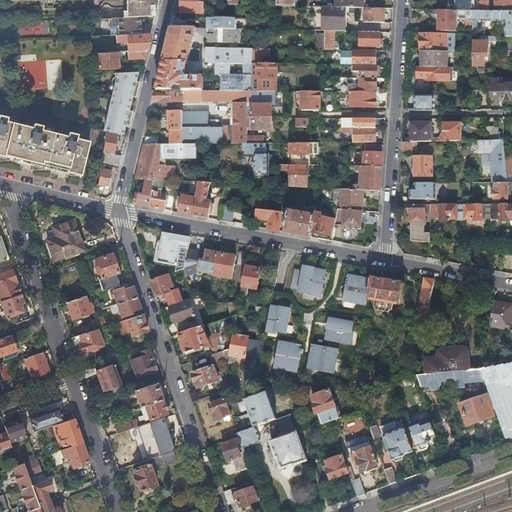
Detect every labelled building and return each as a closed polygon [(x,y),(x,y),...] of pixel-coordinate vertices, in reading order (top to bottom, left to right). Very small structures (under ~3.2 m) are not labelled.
[(203,3),(203,2),(198,2),(197,0),(180,0),(180,12),(202,13),(203,3)] [(454,0),(454,9),(472,10),(472,0),(454,0)] [(472,0),(472,10),(484,10),(484,2),(482,2),(482,0),(472,0)] [(511,0),(488,0),(488,10),(495,10),(495,4),(511,4),(511,0)] [(156,6),(125,7),(125,10),(125,17),(126,17),(139,16),(154,15),(156,6)] [(322,6),(314,6),(314,31),(325,31),(334,31),(342,31),(343,19),(346,19),(346,14),(346,7),(335,6),(322,6)] [(385,12),(385,7),(365,7),(364,21),(384,22),(384,16),(385,12)] [(508,36),(511,36),(511,9),(495,10),(488,10),(484,10),(472,10),(454,9),(438,9),(438,13),(437,30),(456,31),(456,27),(467,27),(467,24),(461,24),(461,21),(456,21),(456,19),(456,14),(461,15),(461,16),(465,16),(465,20),(470,20),(470,24),(473,24),(473,26),(477,26),(477,20),(506,20),(505,36),(508,36)] [(119,17),(110,18),(111,26),(108,26),(109,35),(118,35),(118,32),(139,30),(139,24),(139,16),(126,17),(125,17),(122,17),(119,17)] [(235,18),(205,17),(205,28),(213,28),(235,29),(235,18)] [(195,28),(172,27),(157,90),(203,90),(203,77),(190,77),(190,74),(190,70),(190,69),(186,68),(187,61),(194,62),(196,49),(190,49),(194,32),(195,28)] [(205,28),(195,28),(194,32),(206,37),(207,33),(213,33),(213,28),(205,28)] [(235,29),(213,28),(213,33),(207,33),(206,37),(206,41),(240,42),(240,29),(235,29)] [(334,31),(325,31),(325,34),(324,49),(333,49),(334,31)] [(380,47),(380,32),(360,32),(360,43),(357,43),(357,46),(380,47)] [(454,33),(420,32),(419,50),(421,50),(448,51),(454,51),(454,49),(454,36),(454,33)] [(145,50),(150,33),(118,35),(109,35),(105,35),(95,36),(84,36),(85,45),(105,44),(105,41),(115,40),(116,52),(117,52),(127,51),(145,50)] [(473,52),(473,66),(484,66),(484,57),(487,57),(488,42),(482,42),(473,41),(473,52)] [(251,63),(252,48),(205,47),(205,62),(215,62),(215,70),(215,75),(222,75),(222,91),(251,91),(251,78),(251,63)] [(257,63),(261,63),(262,55),(262,48),(252,48),(251,63),(257,63)] [(339,65),(353,65),(375,66),(375,50),(340,49),(339,65)] [(144,58),(145,50),(127,51),(127,54),(127,59),(144,58)] [(448,51),(421,50),(421,66),(447,67),(448,51)] [(117,52),(116,52),(103,53),(96,53),(97,68),(117,67),(117,58),(117,52)] [(276,79),(277,63),(261,63),(257,63),(256,78),(251,78),(251,91),(275,91),(275,79),(276,79)] [(353,77),(377,78),(381,78),(381,69),(377,69),(377,66),(375,66),(353,65),(353,77)] [(421,66),(418,66),(417,77),(429,78),(429,80),(450,81),(450,67),(447,67),(421,66)] [(134,81),(136,72),(113,73),(114,79),(107,108),(109,109),(104,132),(105,132),(115,133),(121,134),(123,126),(127,126),(131,111),(127,111),(130,96),(134,97),(138,82),(134,81)] [(348,92),(351,92),(360,92),(376,92),(376,86),(377,86),(377,78),(353,77),(348,77),(348,92)] [(511,78),(490,78),(490,94),(502,94),(502,100),(511,99),(511,78)] [(247,143),(247,136),(247,126),(247,117),(247,103),(250,103),(251,102),(251,100),(251,91),(222,91),(203,90),(157,90),(154,101),(232,102),(232,103),(234,103),(235,139),(232,139),(232,144),(243,143),(247,143)] [(271,117),(272,116),(271,104),(275,104),(275,91),(251,91),(251,100),(251,102),(250,103),(247,103),(247,117),(252,117),(271,117)] [(320,110),(320,92),(296,91),(296,98),(301,98),(301,110),(320,110)] [(351,92),(350,107),(375,107),(376,100),(386,100),(386,92),(376,92),(360,92),(351,92)] [(415,110),(434,110),(434,95),(416,95),(415,110)] [(170,144),(204,144),(222,144),(222,130),(214,130),(214,119),(208,119),(208,112),(182,112),(182,111),(169,111),(170,144)] [(0,156),(80,176),(89,140),(76,137),(76,133),(68,131),(67,135),(41,128),(41,124),(33,122),(32,126),(6,120),(7,116),(0,114),(0,156)] [(252,117),(252,126),(252,129),(272,129),(271,117),(252,117)] [(296,118),(296,127),(307,127),(307,118),(296,118)] [(354,127),(375,127),(375,124),(375,118),(353,118),(354,124),(351,124),(351,127),(354,127)] [(411,130),(411,142),(417,141),(450,141),(450,130),(443,130),(439,136),(432,136),(432,122),(411,122),(412,130),(411,130)] [(455,141),(461,140),(461,123),(443,123),(443,130),(450,130),(450,141),(455,141)] [(487,126),(487,140),(498,139),(498,126),(487,126)] [(354,135),(354,142),(375,142),(375,127),(354,127),(354,135)] [(115,133),(105,132),(101,152),(112,154),(115,133)] [(505,156),(503,139),(498,139),(487,140),(480,140),(480,154),(485,154),(485,163),(490,163),(491,166),(494,166),(494,181),(506,181),(506,174),(505,156)] [(266,153),(265,143),(247,143),(243,143),(243,149),(245,150),(246,153),(255,153),(255,156),(255,174),(269,174),(269,153),(266,153)] [(290,164),(309,165),(310,165),(310,154),(318,154),(318,143),(296,143),(290,143),(290,164)] [(141,158),(165,158),(204,158),(204,144),(170,144),(158,144),(144,145),(141,158)] [(117,168),(120,155),(112,154),(101,152),(100,163),(104,164),(117,168)] [(363,166),(381,166),(382,153),(364,152),(364,157),(361,157),(361,160),(364,160),(363,166)] [(433,176),(433,156),(415,156),(415,164),(414,166),(413,167),(413,169),(413,171),(413,172),(413,174),(414,175),(415,176),(433,176)] [(104,164),(100,163),(100,165),(97,184),(108,186),(111,170),(103,169),(104,164)] [(289,186),(307,187),(309,165),(290,164),(279,164),(279,170),(285,170),(285,173),(289,173),(289,186)] [(163,180),(175,181),(175,178),(173,178),(172,165),(165,165),(139,165),(136,179),(147,179),(153,180),(163,180)] [(363,189),(380,190),(381,166),(363,166),(356,166),(356,170),(361,171),(361,177),(358,177),(357,179),(360,180),(360,184),(355,183),(354,189),(363,189)] [(135,204),(149,207),(153,180),(147,179),(144,193),(140,193),(140,194),(137,194),(135,204)] [(149,207),(164,210),(166,199),(160,198),(161,191),(163,180),(153,180),(149,207)] [(511,189),(511,181),(506,181),(494,181),(494,189),(493,189),(493,198),(507,198),(507,190),(511,189)] [(206,199),(209,182),(197,182),(195,195),(194,198),(197,198),(194,215),(208,218),(209,213),(211,214),(213,203),(210,202),(210,200),(206,199)] [(436,182),(414,182),(414,189),(410,189),(410,199),(428,199),(428,198),(436,198),(436,182)] [(337,208),(340,208),(341,188),(333,188),(332,208),(337,208)] [(362,210),(363,189),(354,189),(349,189),(341,188),(340,208),(362,210)] [(194,198),(195,195),(192,194),(192,197),(182,195),(181,197),(179,196),(178,201),(181,202),(180,207),(179,212),(194,215),(197,198),(194,198)] [(511,203),(491,204),(491,219),(491,220),(500,220),(508,220),(508,219),(511,218),(511,203)] [(310,236),(311,231),(314,212),(315,206),(304,205),(303,213),(292,211),(293,208),(292,207),(292,204),(289,204),(289,206),(288,212),(284,231),(310,236)] [(411,240),(430,241),(430,232),(424,232),(424,221),(425,221),(425,220),(430,220),(430,218),(430,204),(408,204),(408,213),(410,212),(410,221),(411,221),(411,240)] [(457,204),(430,204),(430,218),(440,219),(440,220),(448,220),(448,219),(457,219),(457,204)] [(491,219),(491,204),(470,204),(465,204),(465,219),(474,219),(474,220),(482,220),(482,218),(491,219)] [(218,219),(231,222),(234,207),(220,205),(218,219)] [(360,228),(362,210),(340,208),(337,208),(335,220),(335,223),(352,225),(352,227),(360,228)] [(281,211),(278,211),(260,209),(257,209),(256,218),(264,219),(264,223),(268,223),(267,228),(279,231),(281,211)] [(332,226),(334,227),(335,223),(335,220),(322,217),(322,213),(314,212),(311,231),(330,235),(332,226)] [(63,234),(56,237),(48,240),(55,260),(65,256),(66,259),(75,256),(73,253),(84,250),(74,220),(60,225),(63,234)] [(53,228),(56,237),(63,234),(60,225),(53,228)] [(187,249),(189,237),(162,232),(161,244),(164,245),(163,252),(160,251),(157,262),(177,265),(176,271),(184,268),(187,249)] [(213,273),(217,252),(206,250),(206,252),(187,249),(184,268),(186,275),(199,270),(213,273)] [(245,265),(247,253),(239,251),(234,280),(242,281),(245,265)] [(235,255),(217,252),(213,273),(213,275),(231,278),(235,255)] [(98,280),(102,290),(118,285),(114,274),(118,273),(115,262),(116,261),(117,259),(115,255),(113,253),(94,259),(97,267),(94,268),(96,274),(99,273),(101,279),(98,280)] [(260,268),(245,265),(242,281),(240,293),(246,295),(247,287),(256,289),(260,268)] [(293,269),(290,286),(299,288),(298,291),(321,295),(323,281),(321,280),(323,269),(313,268),(314,267),(303,265),(302,271),(293,269)] [(0,300),(20,293),(11,268),(0,272),(0,300)] [(167,297),(170,305),(183,301),(179,289),(175,290),(169,274),(167,274),(151,280),(156,296),(162,294),(166,293),(167,297)] [(343,300),(366,304),(367,298),(370,277),(360,275),(360,276),(350,275),(348,285),(346,285),(343,300)] [(370,277),(367,298),(375,299),(374,306),(376,309),(389,311),(392,309),(393,302),(401,303),(409,304),(412,286),(404,285),(404,283),(370,277)] [(426,325),(434,279),(424,277),(419,305),(421,306),(418,323),(426,325)] [(136,297),(132,286),(123,289),(122,288),(113,291),(116,301),(114,302),(114,304),(136,297)] [(20,293),(0,300),(6,318),(27,310),(24,303),(20,293)] [(90,313),(84,296),(67,302),(72,319),(90,313)] [(114,304),(106,307),(108,314),(119,311),(121,316),(131,313),(130,311),(140,308),(136,297),(114,304)] [(511,313),(511,303),(494,300),(491,315),(494,316),(492,325),(509,327),(511,313)] [(179,334),(198,327),(189,301),(170,308),(179,334)] [(229,316),(237,314),(239,301),(228,302),(228,305),(229,316)] [(261,319),(263,306),(256,305),(254,318),(261,319)] [(284,308),(270,305),(266,331),(277,333),(277,331),(286,333),(290,308),(284,307),(284,308)] [(142,313),(118,321),(122,333),(130,330),(132,335),(147,330),(142,313)] [(211,346),(213,354),(231,348),(233,334),(236,316),(237,314),(229,316),(198,327),(179,334),(186,354),(211,346)] [(106,325),(103,317),(91,321),(94,329),(96,329),(106,325)] [(352,330),(353,322),(329,317),(327,328),(328,328),(326,337),(340,339),(339,341),(351,343),(353,330),(352,330)] [(94,329),(71,337),(74,345),(78,343),(82,352),(102,345),(96,329),(94,329)] [(250,358),(261,360),(264,341),(248,338),(248,336),(233,334),(231,348),(229,356),(228,362),(234,363),(235,356),(244,357),(245,355),(251,357),(250,358)] [(10,335),(0,338),(0,355),(2,355),(15,350),(10,335)] [(277,352),(275,367),(297,371),(300,353),(303,353),(303,349),(301,348),(302,344),(295,343),(295,345),(282,343),(280,353),(277,352)] [(424,358),(425,374),(469,370),(467,348),(466,346),(466,345),(463,344),(442,346),(440,347),(438,349),(437,351),(437,357),(424,358)] [(319,370),(334,372),(338,349),(325,346),(324,348),(311,346),(310,353),(311,353),(309,366),(319,368),(319,370)] [(127,347),(115,351),(115,352),(117,358),(127,355),(130,354),(127,347)] [(148,348),(140,351),(141,355),(130,359),(137,376),(155,370),(148,348)] [(213,354),(209,355),(212,362),(229,356),(231,348),(213,354)] [(17,355),(15,350),(2,355),(4,360),(17,355)] [(41,352),(24,358),(31,377),(48,370),(41,352)] [(107,362),(117,358),(115,352),(105,355),(107,362)] [(0,371),(1,373),(3,380),(10,377),(6,364),(0,366),(0,371)] [(94,366),(83,370),(86,377),(96,374),(99,381),(100,381),(103,391),(120,385),(113,364),(96,370),(94,366)] [(511,366),(487,368),(489,380),(487,380),(507,435),(511,433),(511,366)] [(219,380),(216,372),(214,367),(193,374),(198,387),(219,380)] [(417,374),(423,392),(431,389),(430,385),(487,380),(489,380),(487,368),(469,370),(425,374),(422,374),(417,374)] [(156,382),(139,388),(134,390),(140,407),(145,406),(149,419),(166,413),(156,382)] [(276,419),(277,419),(267,391),(259,394),(260,387),(256,388),(255,395),(245,399),(255,427),(256,426),(276,419)] [(318,412),(322,424),(330,422),(340,418),(329,390),(313,396),(315,403),(313,404),(316,413),(318,412)] [(460,403),(468,425),(493,417),(485,394),(460,403)] [(216,420),(232,415),(226,398),(210,404),(216,420)] [(33,431),(37,430),(51,425),(63,421),(58,406),(44,412),(28,417),(29,420),(33,431)] [(145,406),(140,407),(145,420),(149,419),(145,406)] [(294,423),(290,414),(277,419),(276,419),(279,428),(294,423)] [(172,429),(167,416),(142,424),(150,450),(160,446),(162,454),(172,451),(186,446),(184,438),(172,442),(168,430),(172,429)] [(66,447),(82,442),(73,417),(63,421),(51,425),(58,442),(60,441),(62,446),(65,445),(66,447)] [(5,431),(9,441),(26,436),(19,419),(3,425),(5,431)] [(130,421),(132,428),(139,425),(137,419),(130,421)] [(405,428),(401,419),(400,420),(401,422),(395,424),(395,422),(380,427),(392,459),(393,459),(393,460),(396,461),(401,459),(403,456),(403,455),(404,455),(403,454),(411,451),(411,452),(413,451),(412,449),(405,428)] [(114,426),(117,433),(132,428),(130,421),(114,426)] [(420,422),(405,428),(412,449),(418,446),(419,449),(421,451),(427,449),(428,446),(427,443),(428,442),(427,440),(429,441),(430,440),(432,439),(432,437),(435,436),(430,421),(421,424),(420,422)] [(255,427),(238,433),(239,435),(240,438),(242,443),(244,448),(260,442),(261,439),(256,426),(255,427)] [(376,427),(370,429),(373,439),(379,436),(376,427)] [(239,435),(238,433),(236,428),(225,432),(228,440),(239,435)] [(294,465),(307,460),(295,428),(292,429),(293,430),(294,433),(287,436),(271,442),(277,458),(278,457),(282,469),(293,464),(294,465)] [(0,450),(11,446),(9,441),(5,431),(0,432),(0,450)] [(500,444),(506,442),(504,436),(497,438),(500,444)] [(242,443),(240,438),(222,444),(228,461),(232,459),(234,463),(237,472),(251,467),(244,448),(242,443)] [(367,468),(368,470),(377,467),(368,440),(353,445),(356,452),(351,453),(354,461),(357,459),(361,470),(367,468)] [(72,467),(88,461),(82,442),(66,447),(60,450),(63,458),(68,456),(72,467)] [(172,451),(162,454),(145,460),(131,465),(140,489),(142,489),(154,484),(156,484),(152,472),(156,471),(153,463),(162,460),(164,465),(175,461),(172,451)] [(348,472),(342,455),(326,461),(328,467),(326,468),(330,479),(348,472)] [(31,459),(22,462),(25,470),(34,467),(31,460),(31,459)] [(22,462),(11,466),(20,489),(30,485),(25,470),(22,462)] [(391,466),(384,469),(390,484),(397,482),(391,466)] [(351,480),(357,496),(364,493),(358,477),(351,480)] [(48,479),(30,485),(37,504),(49,499),(46,490),(51,488),(48,479)] [(253,487),(257,485),(256,481),(234,488),(241,507),(257,501),(253,487)] [(155,487),(154,484),(142,489),(143,491),(148,495),(154,493),(155,487)] [(30,485),(20,489),(27,510),(38,506),(37,504),(30,485)] [(223,492),(227,503),(235,500),(231,489),(223,492)] [(49,499),(37,504),(38,506),(40,511),(60,511),(58,507),(52,509),(49,499)]
